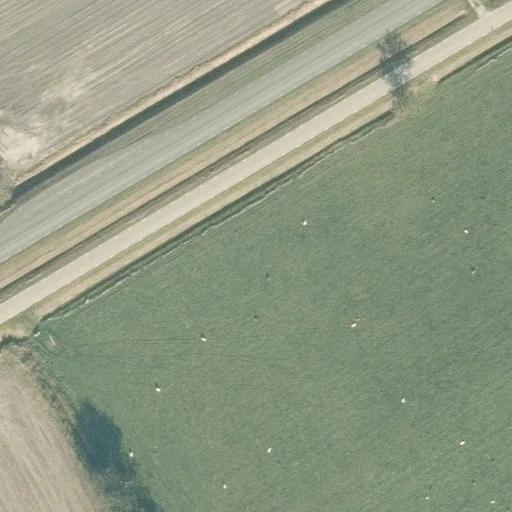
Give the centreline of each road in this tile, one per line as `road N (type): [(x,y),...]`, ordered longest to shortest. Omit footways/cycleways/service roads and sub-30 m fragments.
road 1 (unclassified): [(0,314),(511,10)]
road 2 (primary): [(0,245),(414,0)]
